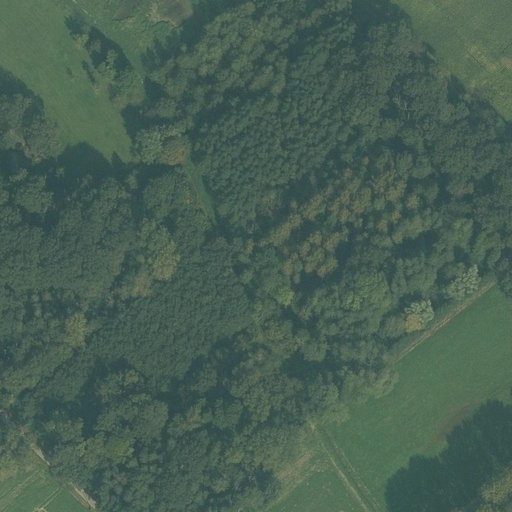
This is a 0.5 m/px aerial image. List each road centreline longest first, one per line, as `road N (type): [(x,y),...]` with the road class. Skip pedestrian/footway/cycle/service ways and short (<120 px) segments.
road 1 (track): [(357,0),(511,132)]
road 2 (unclassified): [(100,511),(0,413)]
